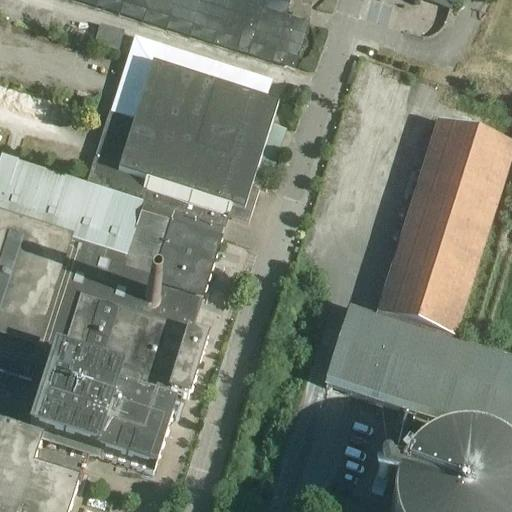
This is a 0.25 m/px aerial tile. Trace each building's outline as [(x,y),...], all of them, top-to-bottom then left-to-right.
[(308,27),(285,20),(290,0),(59,0),(293,74),(308,27)] [(415,0),(416,0),(450,11),(454,0),(415,0)] [(100,28),(94,49),(118,55),(124,35),(100,28)] [(214,260),(218,247),(227,219),(248,225),(259,191),(266,193),(286,132),(271,127),(278,106),(152,66),(129,139),(105,131),(88,185),(0,157),(0,511),(66,511),(75,485),(78,486),(88,456),(152,477),(173,413),(171,412),(176,398),(187,401),(206,344),(188,338),(192,327),(200,304),(214,260)] [(511,364),(452,345),(511,158),(511,150),(438,127),(375,321),(350,313),(325,389),(511,448),(511,364)] [(511,511),(511,466),(505,460),(497,454),(488,449),(478,445),(467,443),(457,443),(446,444),(436,446),(426,451),(417,456),(409,463),(402,471),(396,480),(392,490),(389,500),(388,510),(388,511),(511,511)]
